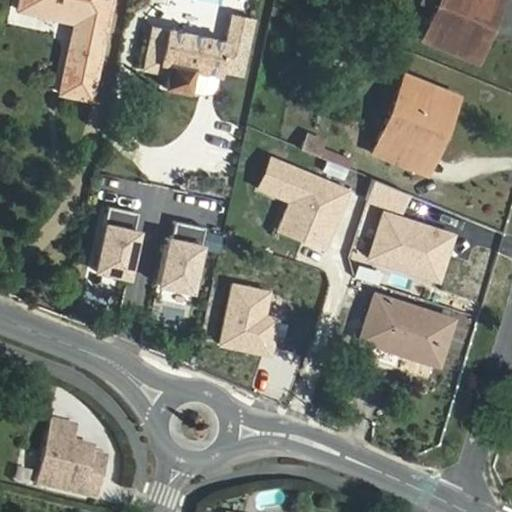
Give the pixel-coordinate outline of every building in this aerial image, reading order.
[(15,0),(14,10),(66,21),(53,90),(92,99),(113,0),(15,0)] [(477,15),(490,21),(497,0),(437,0),(420,44),(473,64),(481,44),(468,37),(477,15)] [(148,21),(138,64),(162,69),(160,82),(182,87),(187,65),(215,71),(216,66),(236,70),(248,14),(226,10),(220,36),(148,21)] [(481,44),(490,21),(477,15),(468,37),(481,44)] [(215,71),(187,65),(182,87),(198,90),(204,90),(209,86),(213,80),(215,71)] [(435,137),(444,141),(461,101),(407,79),(375,157),(418,175),(435,137)] [(303,131),(296,151),(344,167),(348,157),(321,148),(324,138),(303,131)] [(428,179),(444,141),(435,137),(418,175),(428,179)] [(352,186),(358,203),(378,196),(372,178),(352,186)] [(321,198),(324,208),(329,222),(361,212),(358,203),(352,186),(321,198)] [(136,211),(106,205),(93,268),(126,275),(136,228),(132,227),(136,211)] [(311,228),(329,222),(324,208),(307,214),(311,228)] [(414,231),(375,217),(366,241),(405,256),(414,231)] [(191,288),(204,225),(174,219),(171,236),(167,235),(157,281),(191,288)] [(437,370),(455,318),(372,287),(353,339),(437,370)] [(86,421),(60,414),(43,477),(105,493),(116,452),(101,448),(103,442),(91,439),(90,442),(84,440),(82,436),(86,421)]
